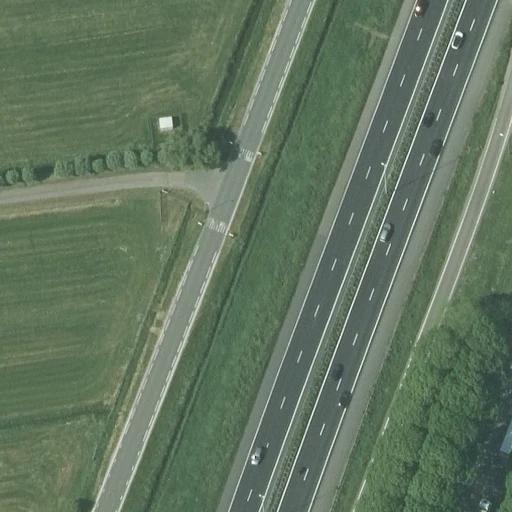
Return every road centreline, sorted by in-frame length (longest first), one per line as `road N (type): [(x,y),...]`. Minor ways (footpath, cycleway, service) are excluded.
road 1 (tertiary): [(298,0),(110,511)]
road 2 (motorway): [(431,0),(243,511)]
road 3 (motorway): [(303,511),(484,0)]
